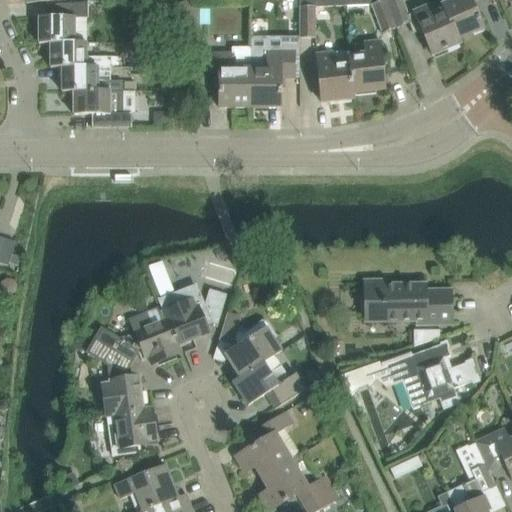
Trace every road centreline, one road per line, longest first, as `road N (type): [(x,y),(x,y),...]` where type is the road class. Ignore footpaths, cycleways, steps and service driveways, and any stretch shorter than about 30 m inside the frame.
road 1 (unclassified): [(22,157),(384,149),(426,141),(478,100)]
road 2 (residential): [(22,157),(23,89),(0,26)]
